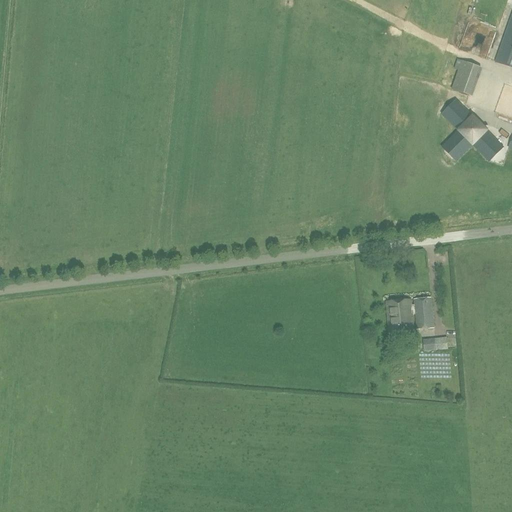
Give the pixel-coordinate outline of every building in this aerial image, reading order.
[(511,14),(495,62),(511,67),(511,14)] [(511,72),(509,72),(498,113),(511,117),(511,111),(511,72)] [(484,104),(494,107),(504,79),(494,76),(484,104)] [(500,143),(466,91),(450,101),(461,119),(443,131),(454,147),(472,136),(484,154),(500,143)] [(412,315),(415,315),(416,330),(433,329),(431,298),(386,302),(389,332),(413,330),(412,315)] [(447,338),(423,340),(423,343),(418,343),(418,351),(424,351),(424,352),(448,349),(447,338)]
